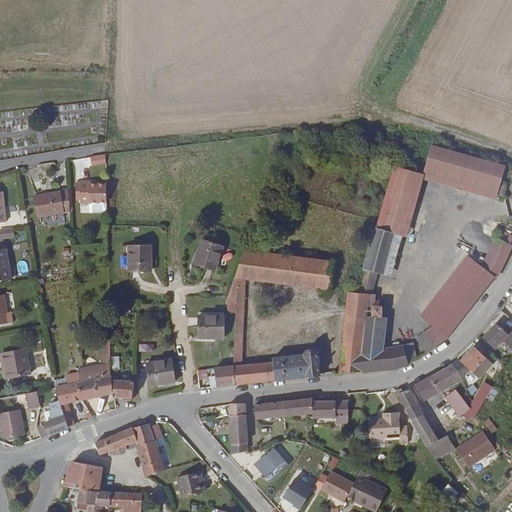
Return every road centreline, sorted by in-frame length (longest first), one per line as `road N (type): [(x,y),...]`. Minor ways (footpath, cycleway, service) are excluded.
road 1 (residential): [(511,276),(435,365),(395,380),(169,407)]
road 2 (track): [(408,0),(354,94),(352,119),(450,135),(511,156)]
road 3 (track): [(352,119),(102,148)]
road 4 (residential): [(169,407),(33,454)]
road 5 (residential): [(169,407),(263,511)]
